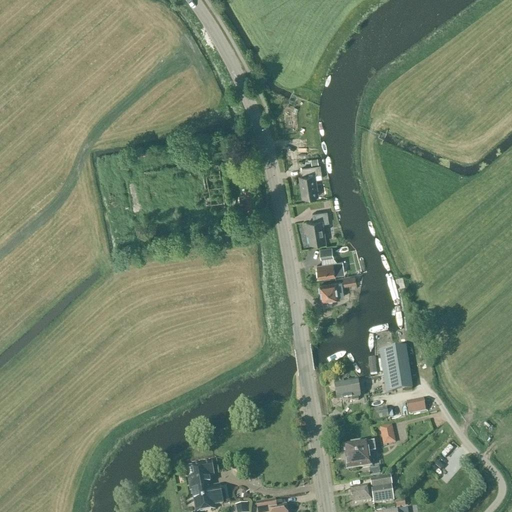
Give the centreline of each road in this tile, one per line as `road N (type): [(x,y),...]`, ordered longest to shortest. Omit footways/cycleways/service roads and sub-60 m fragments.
road 1 (secondary): [(326,511),(264,143),(225,51),(191,0)]
road 2 (unclassified): [(439,403),(500,480),(487,511)]
